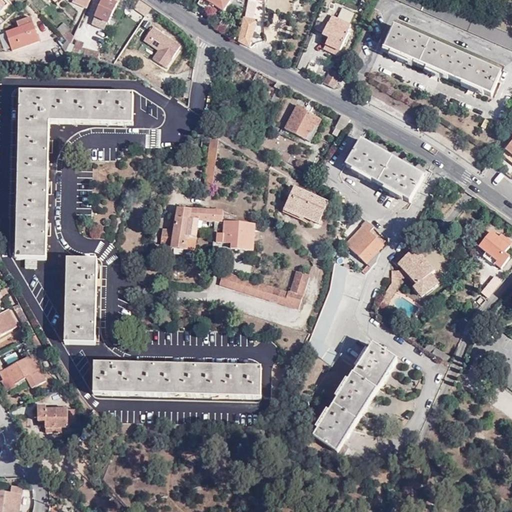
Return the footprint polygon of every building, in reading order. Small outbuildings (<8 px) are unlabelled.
[(73,0),(72,3),(86,10),(90,0),(73,0)] [(102,0),(92,24),(99,27),(102,21),(109,24),(119,0),(118,0),(102,0)] [(203,0),(224,13),(232,0),(203,0)] [(248,0),(239,43),(247,47),(253,22),(251,22),(255,0),(248,0)] [(511,35),(431,0),(397,0),(439,19),(511,50),(511,35)] [(327,36),(323,43),(339,51),(347,33),(345,32),(349,24),(329,14),(320,33),(327,36)] [(18,22),(19,28),(6,32),(10,49),(39,41),(32,18),(18,22)] [(58,42),(70,43),(71,25),(60,24),(58,42)] [(153,25),(142,40),(157,50),(150,58),(165,69),(181,47),(153,25)] [(383,50),(491,97),(501,73),(394,27),(383,50)] [(79,29),(75,35),(84,40),(87,35),(79,29)] [(81,50),(83,41),(75,40),(73,49),(81,50)] [(339,51),(323,43),(321,47),(336,55),(339,51)] [(85,45),(81,55),(97,60),(100,49),(85,45)] [(258,72),(228,56),(223,67),(228,66),(255,77),(258,72)] [(228,66),(223,67),(219,74),(248,90),(255,77),(228,66)] [(333,89),(340,75),(328,70),(321,83),(333,89)] [(33,269),(34,260),(45,261),(50,123),(133,126),(133,96),(21,91),(15,258),(21,259),(21,268),(33,269)] [(285,129),(309,142),(321,121),(306,112),(307,110),(297,105),(285,129)] [(350,122),(342,117),(335,126),(343,132),(350,122)] [(346,166),(410,202),(424,178),(361,140),(346,166)] [(220,142),(212,141),(205,189),(213,190),(220,142)] [(501,154),(511,163),(511,154),(505,148),(501,154)] [(285,210),(287,211),(305,220),(319,226),(328,204),(293,190),(285,210)] [(350,209),(341,208),(340,221),(348,222),(350,209)] [(179,210),(177,220),(200,221),(200,222),(214,223),(224,224),(234,225),(235,217),(221,212),(179,210)] [(305,220),(287,211),(285,215),(304,223),(305,220)] [(200,221),(177,220),(176,231),(164,230),(162,248),(174,249),(174,251),(194,253),(195,239),(198,239),(200,222),(200,221)] [(346,245),(365,264),(383,246),(370,233),(374,229),(368,222),(346,245)] [(224,224),(214,223),(212,243),(221,244),(224,224)] [(212,243),(212,248),(251,252),(254,227),(234,225),(224,224),(221,244),(212,243)] [(504,254),(509,247),(497,238),(491,232),(478,247),(497,262),(495,264),(500,269),(509,258),(504,254)] [(497,238),(509,247),(511,243),(511,242),(501,234),(497,238)] [(408,247),(404,250),(408,255),(412,251),(408,247)] [(409,274),(418,284),(415,286),(423,296),(439,283),(431,275),(435,271),(414,249),(412,251),(408,255),(404,250),(403,251),(393,260),(393,261),(398,266),(400,264),(404,269),(409,274)] [(69,262),(66,344),(96,346),(99,263),(69,262)] [(347,269),(335,265),(329,292),(306,346),(332,366),(339,356),(323,343),(343,296),(347,269)] [(393,283),(383,298),(389,302),(400,285),(400,278),(405,278),(409,274),(404,269),(402,270),(393,271),(393,283)] [(292,279),(305,283),(308,275),(295,271),(292,279)] [(222,272),(219,283),(218,285),(225,287),(230,274),(222,272)] [(230,274),(225,287),(233,289),(237,277),(230,274)] [(237,277),(233,289),(239,292),(244,279),(237,277)] [(481,293),(488,298),(501,282),(494,277),(481,293)] [(244,279),(239,292),(246,294),(251,281),(244,279)] [(290,286),(303,290),(305,283),(292,279),(290,286)] [(251,281),(246,294),(254,296),(258,284),(251,281)] [(258,284),(254,296),(261,298),(266,286),(258,284)] [(266,286),(261,298),(268,301),(272,288),(266,286)] [(294,295),(300,297),(303,290),(290,286),(288,293),(294,295)] [(268,301),(275,303),(279,290),(272,288),(268,301)] [(0,302),(9,297),(4,289),(0,291),(0,302)] [(275,303),(282,305),(287,293),(279,290),(275,303)] [(282,305),(289,307),(294,295),(288,293),(287,293),(282,305)] [(296,310),(300,297),(294,295),(289,307),(296,310)] [(380,301),(386,306),(389,302),(383,298),(380,301)] [(0,314),(0,337),(18,328),(9,310),(0,314)] [(414,333),(410,338),(418,343),(421,338),(414,333)] [(40,348),(43,346),(43,345),(38,337),(37,337),(35,338),(40,348)] [(29,341),(22,344),(26,352),(34,348),(29,341)] [(424,348),(450,365),(453,358),(429,341),(424,348)] [(373,345),(313,436),(338,453),(337,456),(358,470),(367,458),(345,444),(398,362),(373,345)] [(15,388),(16,388),(14,385),(27,378),(28,381),(32,389),(46,382),(32,356),(0,373),(4,380),(2,382),(8,392),(15,388)] [(135,398),(262,398),(262,369),(95,366),(94,396),(135,398)] [(511,375),(506,371),(498,381),(511,391),(511,375)] [(14,385),(16,388),(28,381),(27,378),(14,385)] [(46,421),(46,429),(62,429),(69,429),(69,425),(76,425),(76,411),(46,410),(46,408),(39,408),(39,421),(46,421)] [(12,488),(11,494),(0,492),(0,511),(18,511),(21,495),(22,495),(23,489),(12,488)]
